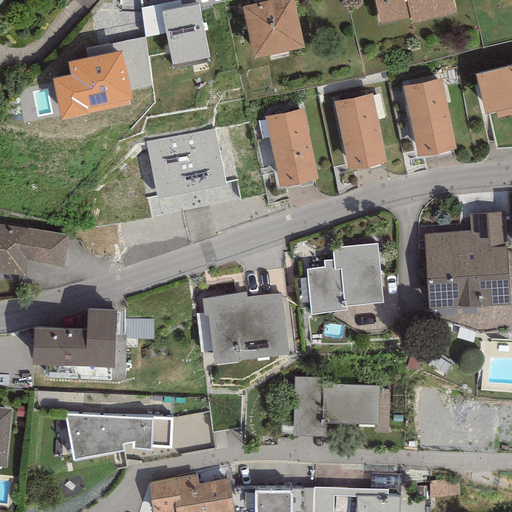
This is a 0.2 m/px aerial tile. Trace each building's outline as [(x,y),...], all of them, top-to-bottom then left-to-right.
[(179,0),(140,8),(144,38),(165,33),(161,12),(180,9),(179,0)] [(252,0),(253,4),(241,7),(253,59),(304,48),(292,0),(252,0)] [(373,0),(379,24),(410,18),(411,24),(455,14),(451,0),(373,0)] [(180,9),(161,12),(165,33),(171,65),(209,58),(198,5),(180,9)] [(85,50),(86,58),(121,51),(129,90),(151,85),(144,37),(85,50)] [(86,58),(67,62),(69,75),(51,79),(59,120),(129,106),(128,100),(131,99),(129,90),(121,51),(86,58)] [(511,64),(474,74),(484,115),(495,113),(497,119),(511,115),(511,64)] [(439,79),(402,86),(416,156),(453,149),(439,79)] [(371,93),(333,102),(349,172),(386,163),(371,93)] [(302,109),(264,117),(279,188),(317,180),(302,109)] [(214,129),(180,136),(191,192),(225,185),(214,129)] [(157,199),(191,192),(180,136),(146,142),(157,199)] [(422,235),(428,309),(509,303),(505,248),(502,248),(500,212),(468,215),(469,231),(422,235)] [(67,236),(0,224),(0,272),(24,277),(26,261),(62,266),(67,236)] [(376,243),(331,248),(332,260),(323,261),(324,267),(305,269),(310,315),(346,311),(345,307),(382,303),(376,243)] [(246,292),(201,299),(203,317),(207,316),(213,365),(288,355),(280,293),(246,296),(246,292)] [(115,310),(87,309),(86,330),(32,328),(30,366),(113,369),(115,310)] [(324,377),(293,377),(292,436),(324,437),(324,424),(374,425),(377,425),(378,389),(378,385),(324,384),(324,377)] [(389,389),(378,389),(377,425),(374,425),(374,434),(388,434),(389,389)] [(11,409),(0,407),(0,467),(5,468),(11,409)] [(152,419),(64,415),(72,462),(123,450),(123,445),(132,444),(131,449),(150,450),(150,447),(171,449),(172,418),(152,417),(152,419)] [(195,474),(148,483),(152,511),(232,511),(227,479),(197,484),(195,474)] [(400,475),(369,474),(369,489),(386,490),(400,490),(400,475)] [(456,478),(428,481),(429,499),(458,495),(456,478)] [(332,511),(333,496),(355,497),(354,511),(398,511),(399,497),(386,497),(386,490),(369,489),(313,488),(312,489),(312,511),(332,511)] [(291,491),(253,491),(253,511),(312,511),(312,489),(291,489),(291,491)]
